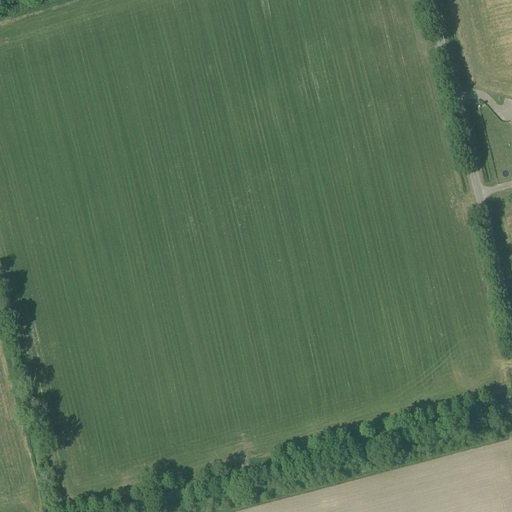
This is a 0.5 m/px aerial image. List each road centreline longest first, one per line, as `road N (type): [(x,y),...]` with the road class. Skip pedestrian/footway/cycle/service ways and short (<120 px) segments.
road 1 (unclassified): [(111,511),(511,405)]
road 2 (unclassified): [(511,332),(429,0)]
